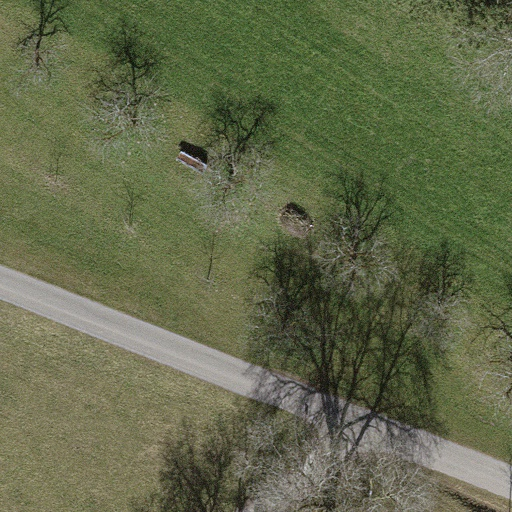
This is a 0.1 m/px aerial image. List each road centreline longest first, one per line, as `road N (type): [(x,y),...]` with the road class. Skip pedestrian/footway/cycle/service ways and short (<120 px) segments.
road 1 (track): [(360,427),(0,286)]
road 2 (track): [(511,484),(360,427)]
road 3 (track): [(360,427),(258,511)]
